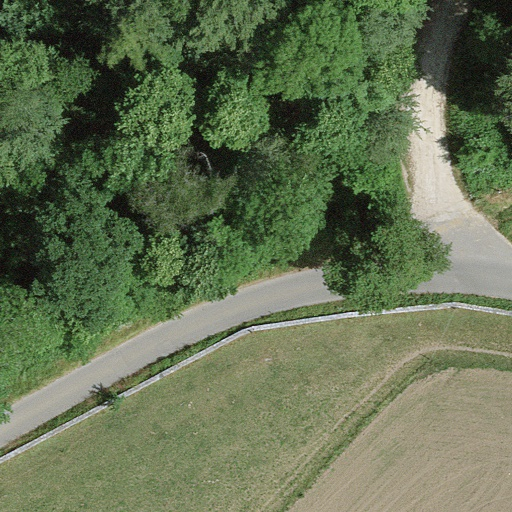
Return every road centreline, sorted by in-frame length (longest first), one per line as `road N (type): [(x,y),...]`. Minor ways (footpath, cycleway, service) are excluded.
road 1 (unclassified): [(511,280),(419,271),(195,332),(0,439)]
road 2 (track): [(448,0),(427,71),(442,174),(461,234)]
